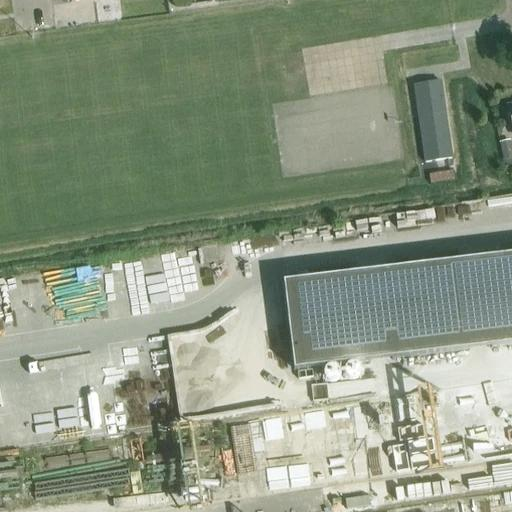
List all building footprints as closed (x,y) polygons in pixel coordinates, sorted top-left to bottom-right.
[(84,8),(88,26),(117,19),(113,1),(84,8)] [(412,87),(423,165),(452,161),(440,83),(412,87)] [(511,150),(510,142),(500,144),(503,161),(505,161),(511,159),(511,150)] [(452,172),(429,176),(431,185),(454,182),(452,172)] [(511,256),(284,285),(295,372),(511,345),(511,256)] [(417,466),(452,464),(451,447),(416,449),(417,466)]
